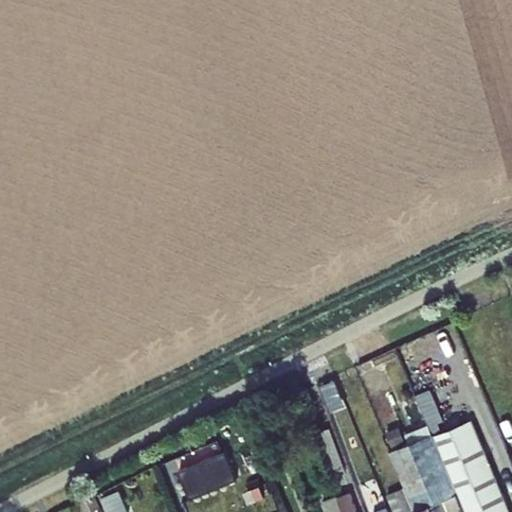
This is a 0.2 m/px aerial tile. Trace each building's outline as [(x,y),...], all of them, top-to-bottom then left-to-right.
[(335,379),(323,384),(327,395),(339,390),(335,379)] [(302,415),(285,422),(290,436),(306,430),(302,415)] [(434,434),(459,493),(466,511),(510,511),(471,419),(434,434)] [(435,511),(432,503),(459,493),(434,434),(429,424),(406,433),(410,442),(390,450),(405,486),(415,510),(415,511),(435,511)] [(400,425),(387,431),(393,446),(407,440),(400,425)] [(329,427),(319,431),(336,477),(347,474),(329,427)] [(229,448),(183,469),(196,497),(242,475),(229,448)] [(415,511),(415,510),(405,486),(387,493),(394,511),(415,511)] [(98,493),(96,494),(101,505),(102,505),(105,511),(123,503),(118,490),(100,498),(98,493)] [(359,511),(351,490),(338,494),(344,511),(359,511)] [(96,494),(79,502),(83,511),(87,511),(102,506),(101,505),(96,494)] [(344,511),(338,494),(323,499),(326,511),(344,511)]
